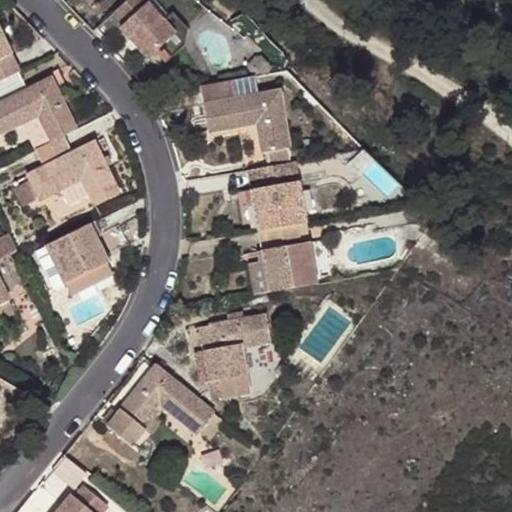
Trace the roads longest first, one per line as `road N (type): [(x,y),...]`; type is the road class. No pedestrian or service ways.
road 1 (residential): [(0,485),(117,358),(148,290),(160,233),(154,171),(133,109),(31,0)]
road 2 (residential): [(299,0),(337,30),(416,67),(511,140)]
